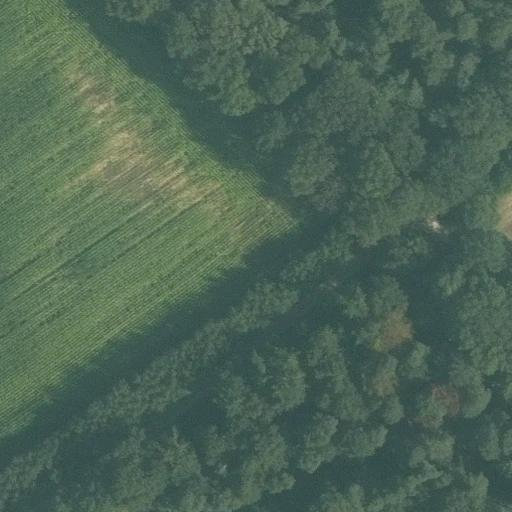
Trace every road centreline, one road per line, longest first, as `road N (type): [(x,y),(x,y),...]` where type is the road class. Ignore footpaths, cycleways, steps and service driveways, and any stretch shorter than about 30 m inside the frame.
road 1 (unclassified): [(41,511),(145,441),(415,218)]
road 2 (track): [(415,218),(184,0)]
road 3 (track): [(511,131),(415,218)]
road 4 (track): [(415,218),(511,305)]
